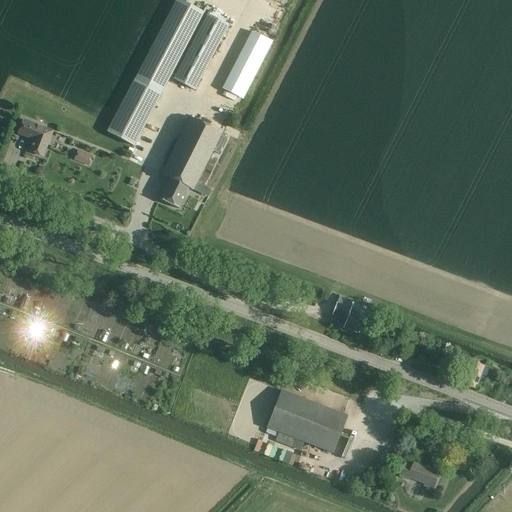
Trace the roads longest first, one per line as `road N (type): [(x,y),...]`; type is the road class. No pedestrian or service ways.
road 1 (tertiary): [(511,413),(0,217)]
road 2 (track): [(355,511),(0,369)]
